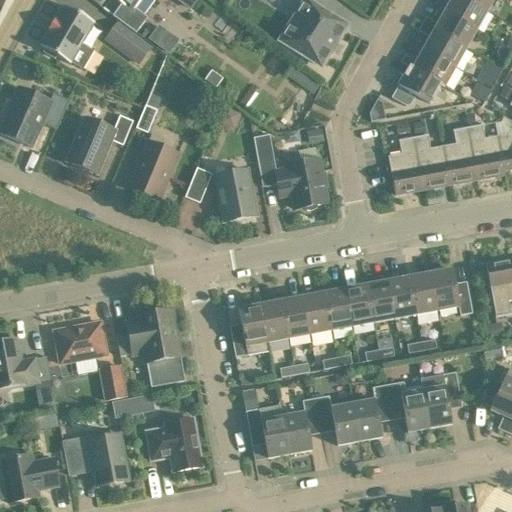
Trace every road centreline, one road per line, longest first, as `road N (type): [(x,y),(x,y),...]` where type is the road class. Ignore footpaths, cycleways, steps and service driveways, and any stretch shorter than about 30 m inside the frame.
road 1 (residential): [(511,468),(501,463),(258,509)]
road 2 (residential): [(359,237),(339,119),(409,0)]
road 3 (residential): [(238,499),(196,269)]
road 4 (residential): [(0,173),(180,246),(196,269)]
road 5 (residential): [(0,305),(196,269)]
road 6 (residential): [(196,269),(359,237)]
road 7 (residential): [(359,237),(511,209)]
